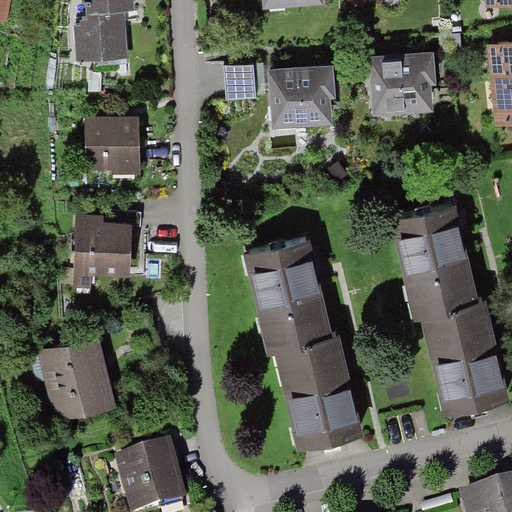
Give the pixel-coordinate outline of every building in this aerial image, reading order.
[(13,0),(0,0),(0,22),(9,24),(13,0)] [(81,0),(82,3),(88,2),(88,15),(74,16),(75,58),(129,56),(127,13),(137,12),(136,0),(81,0)] [(264,0),(265,8),(323,4),(322,0),(264,0)] [(490,81),(511,78),(511,36),(486,39),(490,81)] [(435,51),(373,55),(376,117),(434,114),(432,85),(437,85),(435,51)] [(229,100),(259,98),(258,64),(228,65),(229,100)] [(335,67),(269,70),(272,128),(333,124),(332,98),(336,98),(335,67)] [(511,78),(490,81),(494,120),(511,117),(511,78)] [(99,117),(84,117),(85,170),(111,170),(111,174),(141,174),(140,116),(99,117)] [(452,298),(480,292),(458,194),(388,210),(412,314),(422,312),(453,305),(452,298)] [(102,217),(71,217),(72,284),(92,284),(92,273),(133,273),(133,224),(102,224),(102,217)] [(305,332),(333,326),(311,231),(245,247),(269,346),(274,345),(306,338),(305,332)] [(487,290),(480,292),(452,298),(453,305),(422,312),(444,407),(510,393),(487,290)] [(342,324),(333,326),(305,332),(306,338),(274,345),(295,441),(364,426),(342,324)] [(99,332),(44,346),(61,414),(117,401),(99,332)] [(30,344),(19,347),(38,421),(49,418),(30,344)] [(479,401),(482,415),(511,410),(511,409),(510,396),(479,401)] [(173,441),(118,455),(132,511),(144,511),(189,501),(173,441)] [(511,511),(511,477),(460,492),(466,511),(511,511)]
